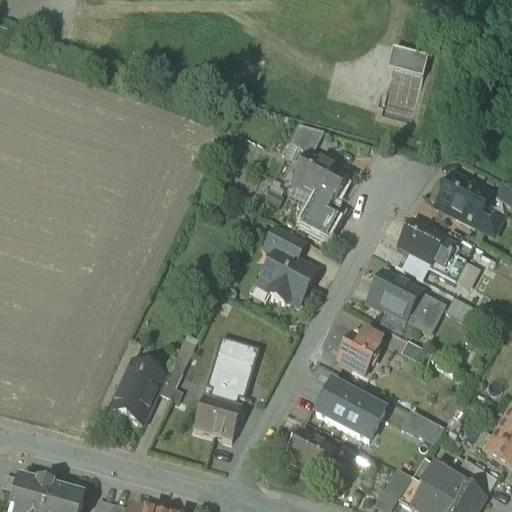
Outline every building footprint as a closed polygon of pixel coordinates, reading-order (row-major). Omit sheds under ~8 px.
[(428,61),(393,52),(388,72),(423,82),(428,61)] [(325,137),(299,130),(291,147),(309,157),(313,159),(325,137)] [(313,159),(309,157),(292,189),(333,211),(350,179),(313,159)] [(491,199),(454,179),(437,211),(439,212),(439,210),(460,221),(459,223),(475,231),(475,230),(493,239),(501,223),(484,214),(491,199)] [(511,192),(502,187),(495,202),(511,211),(511,192)] [(447,243),(412,224),(397,252),(432,271),(447,243)] [(306,247),(277,232),(266,252),(276,258),(278,255),(299,266),(298,263),(306,247)] [(299,266),(278,255),(276,258),(261,287),(273,293),(270,298),(274,304),(279,307),(286,306),(287,304),(299,310),(317,277),(311,274),(310,274),(304,271),(303,269),(299,266)] [(421,297),(384,277),(367,309),(382,317),(383,315),(405,327),(408,322),(420,299),(421,297)] [(445,312),(420,299),(408,322),(416,326),(414,331),(430,340),(445,312)] [(480,317),(455,304),(448,318),(472,331),(480,317)] [(360,344),(351,339),(337,365),(365,380),(382,347),(364,338),(360,344)] [(433,360),(408,347),(401,359),(426,372),(433,360)] [(206,394),(211,395),(209,403),(203,402),(194,436),(232,447),(242,413),(232,410),(233,402),(244,405),(255,370),(216,358),(206,394)] [(187,370),(172,364),(164,382),(165,383),(157,399),(171,406),(187,370)] [(164,382),(133,368),(110,416),(142,432),(157,399),(165,383),(164,382)] [(387,414),(330,385),(312,420),(369,449),(387,414)] [(511,417),(510,416),(485,458),(511,473),(511,417)] [(335,455),(300,436),(285,464),(320,483),(335,455)] [(497,485),(465,465),(459,475),(471,483),(469,486),(489,499),(497,485)] [(459,487),(425,467),(412,488),(425,496),(446,508),(459,487)] [(53,492),(39,489),(39,491),(20,485),(12,511),(82,511),(84,505),(52,496),(53,492)] [(480,511),(486,504),(459,487),(446,508),(451,511),(480,511)] [(412,488),(411,488),(399,508),(405,511),(414,511),(425,496),(412,488)] [(443,511),(446,508),(425,496),(414,511),(443,511)]
